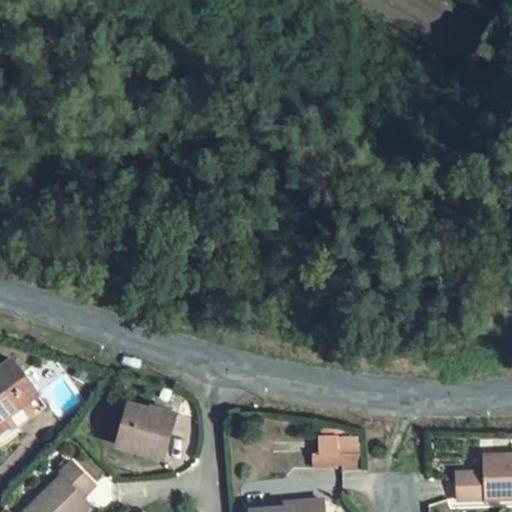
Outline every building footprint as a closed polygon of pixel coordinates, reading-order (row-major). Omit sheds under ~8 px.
[(14,361),(0,370),(0,433),(9,427),(4,419),(38,396),(39,395),(14,361)] [(38,396),(4,419),(9,427),(0,433),(0,441),(48,410),(38,396)] [(178,420),(128,406),(116,446),(166,460),(178,420)] [(315,434),(314,468),(358,469),(359,435),(315,434)] [(458,474),(459,501),(511,498),(511,456),(486,457),(486,473),(458,474)] [(97,486),(73,462),(58,477),(61,478),(26,511),(85,511),(92,506),(83,498),(97,486)] [(271,511),(257,511),(326,511),(325,501),(291,504),(291,509),(271,511)]
